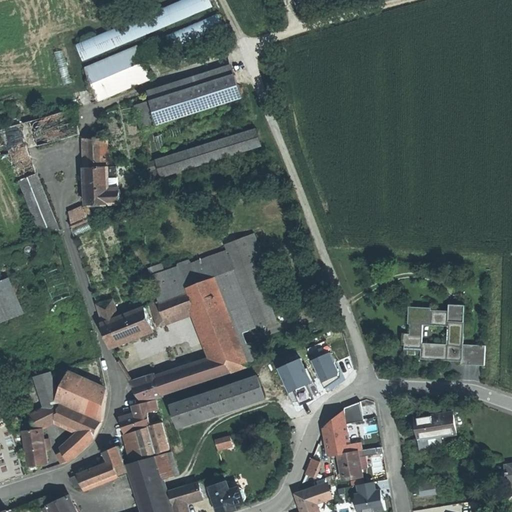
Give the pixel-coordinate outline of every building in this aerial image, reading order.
[(210,0),(182,0),(79,44),(86,60),(213,7),(210,0)] [(295,0),(299,12),(339,0),(295,0)] [(218,13),(147,43),(153,58),(224,28),(218,13)] [(155,78),(142,45),(88,68),(101,100),(155,78)] [(234,65),(149,93),(152,101),(237,75),(234,65)] [(144,129),(244,98),(237,75),(152,101),(139,105),(144,129)] [(60,230),(28,149),(83,134),(75,109),(2,130),(0,130),(0,153),(2,157),(11,153),(22,180),(19,181),(42,237),(60,230)] [(264,146),(259,130),(158,160),(163,177),(264,146)] [(122,203),(121,189),(120,189),(119,166),(110,167),(108,138),(85,139),(86,168),(88,167),(89,186),(90,205),(122,203)] [(73,226),(92,218),(89,208),(84,210),(83,207),(70,213),(73,226)] [(259,327),(277,320),(246,237),(227,244),(259,327)] [(255,327),(227,252),(165,274),(162,264),(150,269),(160,298),(160,301),(152,304),(158,327),(197,312),(214,357),(133,384),(140,395),(145,403),(233,373),(249,367),(237,334),(255,327)] [(0,323),(25,312),(10,278),(0,282),(0,323)] [(113,299),(97,305),(111,345),(154,328),(145,307),(119,317),(113,299)] [(461,364),(484,365),(486,345),(463,344),(465,312),(412,309),(411,323),(414,324),(413,334),(403,333),(403,344),(405,344),(404,353),(407,353),(407,354),(415,355),(416,353),(421,354),(421,357),(461,359),(461,364)] [(330,349),(312,358),(324,386),(343,378),(330,349)] [(301,357),(279,366),(290,392),(295,390),(301,405),(319,397),(301,357)] [(54,421),(82,433),(81,435),(63,450),(65,455),(61,457),(63,463),(67,461),(74,458),(91,442),(103,420),(108,393),(106,388),(69,371),(59,393),(53,371),(36,376),(36,377),(44,408),(33,413),(32,410),(29,411),(31,414),(30,415),(35,423),(24,426),(30,465),(48,462),(46,449),(45,439),(43,428),(54,421)] [(259,376),(173,406),(181,427),(267,397),(259,376)] [(135,406),(138,415),(123,419),(126,428),(127,433),(125,434),(132,460),(171,449),(163,422),(152,426),(148,412),(160,409),(157,400),(145,403),(135,406)] [(345,410),(326,426),(331,456),(339,455),(341,468),(343,479),(363,475),(359,451),(362,450),(355,408),(345,410)] [(420,447),(443,443),(442,435),(455,432),(452,412),(415,418),(417,430),(420,447)] [(223,438),(226,447),(233,446),(230,436),(223,438)] [(223,438),(216,440),(219,450),(226,447),(223,438)] [(117,467),(122,465),(117,447),(104,452),(109,461),(114,459),(117,467)] [(171,453),(157,457),(163,479),(178,474),(171,453)] [(116,477),(117,479),(120,478),(119,476),(124,474),(131,471),(143,511),(173,511),(163,479),(157,457),(157,456),(116,468),(113,461),(71,477),(78,493),(116,477)] [(321,463),(321,460),(312,458),(306,474),(314,478),(321,463)] [(355,482),(358,511),(368,511),(383,510),(380,479),(355,482)] [(244,501),(246,497),(244,489),(240,487),(230,490),(227,481),(211,486),(219,511),(226,511),(229,511),(236,509),(234,504),(244,501)] [(187,511),(185,502),(204,497),(200,482),(170,491),(175,511),(187,511)] [(297,495),(302,511),(320,511),(317,503),(330,499),(332,498),(328,485),(297,495)] [(436,486),(420,489),(421,496),(437,494),(436,486)] [(335,496),(335,497),(339,510),(339,511),(355,511),(349,492),(335,496)] [(14,508),(31,503),(28,494),(11,500),(14,508)] [(75,511),(68,497),(57,502),(43,508),(45,511),(75,511)] [(334,511),(339,510),(335,497),(332,498),(330,499),(334,511)]
